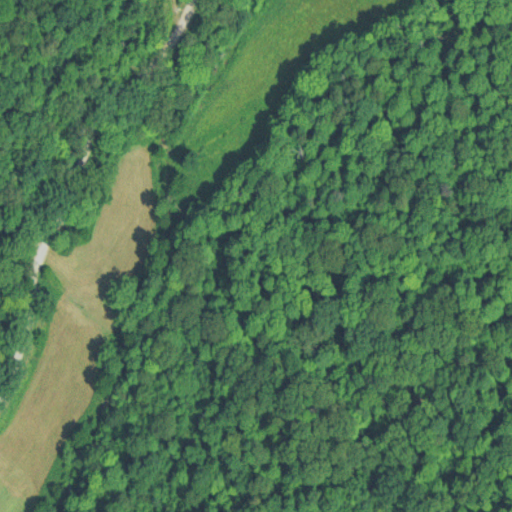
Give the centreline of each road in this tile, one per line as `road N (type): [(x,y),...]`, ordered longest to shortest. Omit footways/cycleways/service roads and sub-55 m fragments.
road 1 (residential): [(0,392),(38,339),(89,220),(124,174),(133,91),(190,0)]
road 2 (residential): [(124,174),(85,47),(83,0)]
